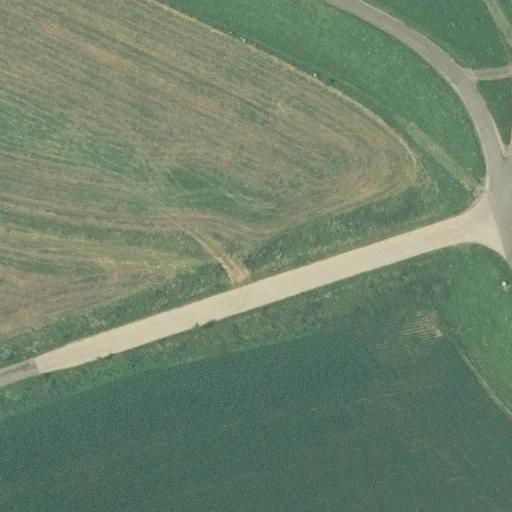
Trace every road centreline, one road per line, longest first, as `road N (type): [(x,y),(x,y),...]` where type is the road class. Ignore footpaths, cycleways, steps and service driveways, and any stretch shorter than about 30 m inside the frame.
road 1 (unclassified): [(0,378),(491,218)]
road 2 (unclassified): [(491,218),(492,157),(456,77),(336,0)]
